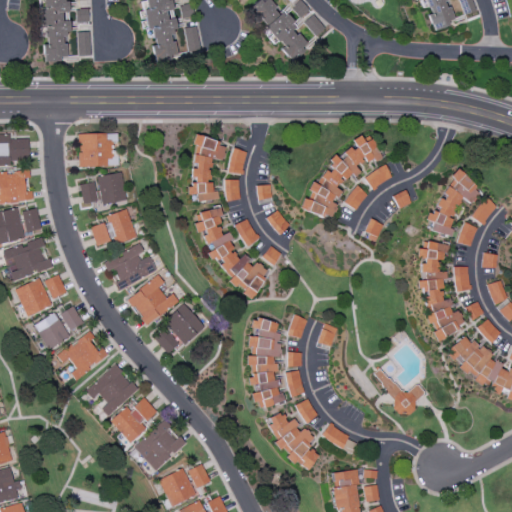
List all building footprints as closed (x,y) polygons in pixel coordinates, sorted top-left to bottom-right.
[(37,0),(38,28),(44,28),(45,45),(41,45),(42,61),(67,60),(66,22),(60,22),(60,12),(67,12),(67,2),(63,2),(62,0),(37,0)] [(175,58),(170,32),(175,31),(172,19),(165,20),(163,12),(169,10),(166,0),(138,0),(147,39),(149,39),(154,62),(175,58)] [(416,0),(422,12),(424,12),(432,31),(454,22),(443,0),(416,0)] [(307,12),(300,1),(289,7),(296,19),(307,12)] [(188,18),(188,5),(178,6),(179,18),(188,18)] [(86,22),(87,10),(74,9),(74,22),(86,22)] [(87,55),(87,32),(75,32),(76,55),(87,55)] [(109,141),(105,141),(104,133),(76,134),(78,167),(109,166),(109,141)] [(0,134),(0,166),(8,167),(8,162),(26,162),(25,139),(14,139),(14,135),(0,134)] [(298,207),(324,220),(330,217),(334,208),(330,199),(339,195),(334,184),(351,176),(359,174),(354,166),(364,161),(366,162),(378,159),(380,159),(371,140),(362,142),(359,136),(351,140),(357,152),(349,148),(331,157),(330,158),(318,182),(306,184),(309,196),(301,200),(298,207)] [(213,201),(214,184),(208,183),(208,168),(209,168),(210,160),(222,160),(223,141),(192,140),(191,146),(192,146),(192,166),(191,166),(190,185),(186,185),(185,194),(194,195),(194,200),(213,201)] [(245,152),(230,149),(226,173),(240,175),(245,152)] [(369,189),(390,179),(384,166),(362,176),(369,189)] [(0,172),(0,203),(31,201),(30,191),(23,192),(22,179),(28,178),(27,170),(0,172)] [(94,176),(95,182),(78,184),(81,204),(100,201),(100,204),(124,201),(120,173),(94,176)] [(455,198),(471,203),(477,180),(447,173),(436,214),(425,211),(423,221),(430,223),(428,231),(449,236),(450,229),(448,228),(455,198)] [(355,210),(364,192),(351,186),(342,204),(355,210)] [(480,226),(494,206),(482,198),(469,217),(480,226)] [(245,298),(265,282),(262,269),(256,262),(248,268),(245,258),(242,254),(236,259),(232,253),(227,233),(219,234),(219,231),(215,226),(220,222),(217,208),(190,215),(195,233),(201,236),(203,243),(205,245),(208,260),(213,259),(229,279),(226,281),(232,288),(240,286),(242,293),(245,298)] [(0,242),(21,240),(17,209),(0,211),(0,242)] [(20,212),(24,233),(39,230),(35,209),(20,212)] [(108,243),(133,237),(127,210),(102,215),(108,243)] [(256,239),(245,219),(232,226),(244,247),(256,239)] [(469,247),(474,227),(460,223),(455,243),(469,247)] [(89,227),(94,246),(107,242),(102,224),(89,227)] [(0,250),(5,266),(14,264),(16,270),(9,272),(11,280),(49,270),(41,239),(0,250)] [(463,323),(456,314),(449,311),(449,299),(440,300),(440,293),(438,290),(441,288),(440,281),(444,278),(444,271),(438,271),(437,262),(441,259),(445,249),(445,242),(423,244),(415,250),(415,259),(428,258),(417,266),(418,279),(414,282),(415,289),(425,293),(421,304),(428,313),(422,317),(431,329),(431,336),(436,342),(463,323)] [(155,272),(147,253),(143,255),(139,245),(100,262),(105,273),(112,269),(117,280),(112,282),(116,290),(155,272)] [(259,260),(272,266),(278,253),(266,247),(259,260)] [(466,267),(451,268),(452,291),(467,291),(466,267)] [(43,280),(49,299),(63,294),(57,275),(43,280)] [(125,300),(145,326),(177,302),(170,294),(164,298),(156,288),(162,283),(156,276),(125,300)] [(25,317),(49,306),(37,278),(12,290),(25,317)] [(485,285),(491,305),(505,300),(499,280),(485,285)] [(481,314),(475,302),(462,308),(468,321),(481,314)] [(162,322),(182,344),(202,326),(181,304),(162,322)] [(81,323),(71,307),(58,315),(68,331),(81,323)] [(67,339),(55,313),(32,324),(44,349),(67,339)] [(304,319),(290,316),(285,335),(299,339),(304,319)] [(498,334),(484,319),(474,329),(488,344),(498,334)] [(247,385),(254,386),(254,393),(250,393),(249,405),(281,405),(281,392),(277,392),(277,380),(272,380),(273,357),(278,357),(279,343),(276,343),(276,333),(274,333),(274,321),(249,320),(248,356),(245,356),(244,366),(248,366),(247,385)] [(335,328),(322,324),(315,342),(329,347),(335,328)] [(167,355),(180,343),(166,328),(152,340),(167,355)] [(73,381),(90,370),(88,367),(105,355),(100,347),(97,350),(86,334),(54,355),(60,363),(67,359),(74,370),(68,373),(73,381)] [(495,395),(501,387),(507,392),(503,397),(511,403),(511,370),(508,368),(506,370),(459,335),(443,356),(495,395)] [(90,399),(97,393),(105,403),(101,407),(108,415),(135,391),(113,365),(83,391),(90,399)] [(414,386),(417,386),(424,395),(414,403),(413,411),(408,416),(396,415),(392,410),(393,402),(379,385),(380,384),(372,376),(372,374),(374,374),(376,372),(374,370),(377,367),(386,379),(388,378),(392,384),(394,384),(399,392),(402,392),(402,393),(406,394),(414,386)] [(296,371),(282,374),(288,397),(302,394),(296,371)] [(154,412),(142,398),(128,411),(124,407),(108,422),(128,444),(144,429),(140,425),(154,412)] [(306,471),(316,456),(305,448),(311,440),(306,429),(297,433),(291,420),(285,422),(283,418),(277,413),(263,420),(269,434),(276,438),(272,443),(273,444),(282,450),(289,465),(294,463),(306,471)] [(183,446),(164,421),(132,446),(151,471),(183,446)] [(356,443),(326,425),(319,437),(349,454),(356,443)] [(0,464),(10,462),(3,433),(0,433),(0,464)] [(186,470),(193,488),(207,483),(201,465),(186,470)] [(0,503),(16,500),(14,490),(19,489),(18,481),(11,482),(8,469),(0,470),(0,503)] [(157,479),(168,507),(193,497),(182,469),(157,479)] [(357,511),(353,470),(329,473),(333,510),(338,510),(337,511),(357,511)] [(362,502),(376,501),(375,486),(361,487),(362,502)] [(224,511),(218,497),(205,502),(209,511),(224,511)] [(177,510),(177,511),(202,511),(198,501),(177,510)]
